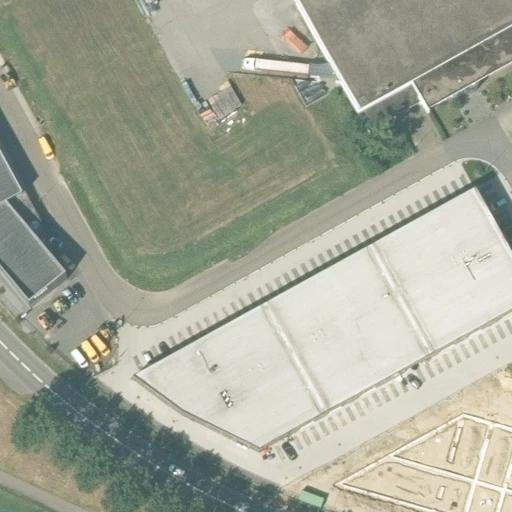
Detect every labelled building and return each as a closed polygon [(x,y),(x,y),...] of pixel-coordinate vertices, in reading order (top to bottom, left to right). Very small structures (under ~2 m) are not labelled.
[(511,0),(292,0),(357,117),(411,88),(421,106),(428,102),(432,110),(511,66),(511,0)] [(20,195),(0,158),(0,274),(29,311),(66,281),(39,248),(44,241),(31,234),(29,236),(23,228),(36,217),(23,193),(20,195)] [(474,192),(429,217),(455,266),(501,241),(474,192)] [(420,285),(455,266),(429,217),(394,236),(420,285)] [(394,300),(420,285),(394,236),(367,251),(394,300)] [(455,266),(489,327),(511,314),(511,260),(501,241),(455,266)] [(367,251),(324,275),(350,324),(394,300),(367,251)] [(420,285),(454,347),(489,327),(455,266),(420,285)] [(315,343),(350,324),(324,275),(289,294),(315,343)] [(420,285),(394,300),(428,361),(454,347),(420,285)] [(263,309),(289,357),(315,343),(289,294),(263,309)] [(384,385),(428,361),(394,300),(350,324),(384,385)] [(263,309),(227,328),(254,377),(289,357),(263,309)] [(384,385),(350,324),(315,343),(349,405),(384,385)] [(219,396),(254,377),(227,328),(192,347),(219,396)] [(315,343),(289,357),(323,419),(349,405),(315,343)] [(219,396),(192,347),(132,381),(181,417),(219,396)] [(289,357),(254,377),(288,438),(323,419),(289,357)] [(254,377),(219,396),(181,417),(258,455),(288,438),(254,377)] [(463,416),(387,457),(447,475),(464,416),(463,416)] [(464,416),(447,475),(475,483),(492,424),(464,416)] [(511,429),(492,424),(475,483),(504,491),(511,463),(511,429)] [(435,511),(447,475),(387,457),(336,486),(424,511),(435,511)] [(447,475),(435,511),(466,511),(475,483),(447,475)] [(475,483),(466,511),(497,511),(504,491),(475,483)] [(511,511),(511,493),(504,491),(497,511),(511,511)]
